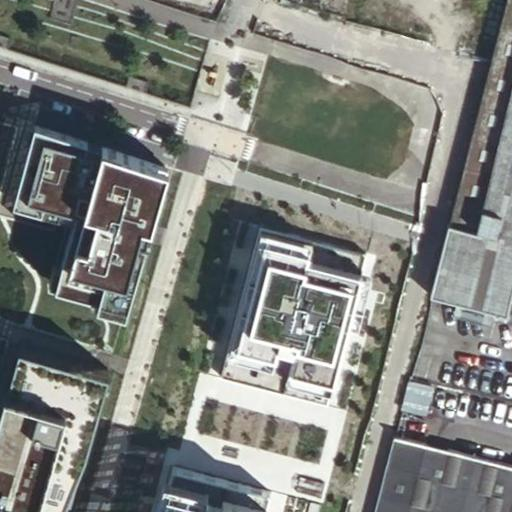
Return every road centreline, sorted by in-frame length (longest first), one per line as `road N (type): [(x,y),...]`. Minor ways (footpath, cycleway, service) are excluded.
road 1 (residential): [(204,135),(98,511)]
road 2 (residential): [(0,71),(204,135)]
road 3 (residential): [(204,135),(396,196)]
